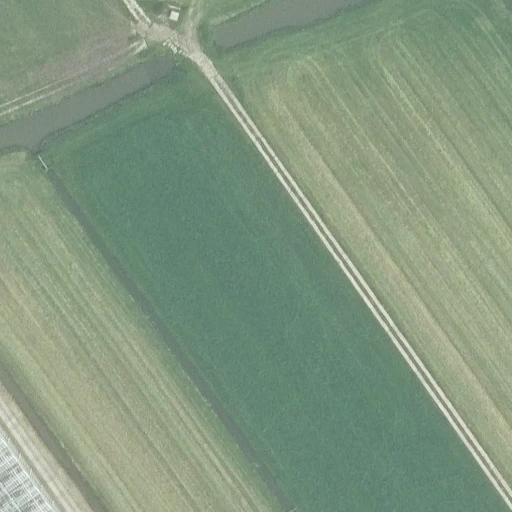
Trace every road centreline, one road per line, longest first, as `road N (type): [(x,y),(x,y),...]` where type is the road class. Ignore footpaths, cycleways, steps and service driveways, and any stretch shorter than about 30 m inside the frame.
road 1 (track): [(511,502),(202,61),(147,29),(127,0)]
road 2 (track): [(163,36),(0,109)]
road 3 (unknown): [(76,511),(0,401)]
